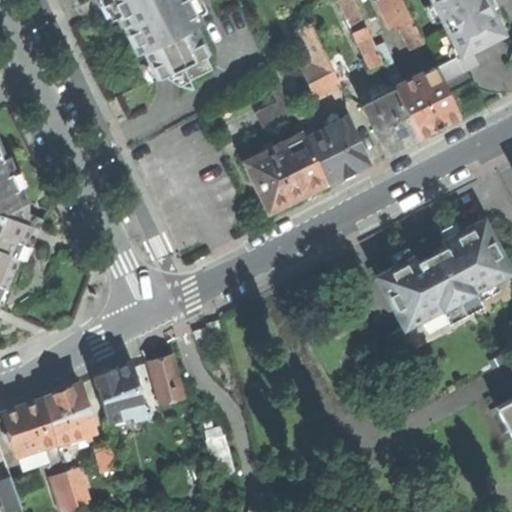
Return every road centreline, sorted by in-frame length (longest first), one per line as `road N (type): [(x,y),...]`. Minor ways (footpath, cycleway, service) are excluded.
road 1 (residential): [(511,124),(147,316)]
road 2 (residential): [(0,9),(147,316)]
road 3 (residential): [(147,316),(0,387)]
